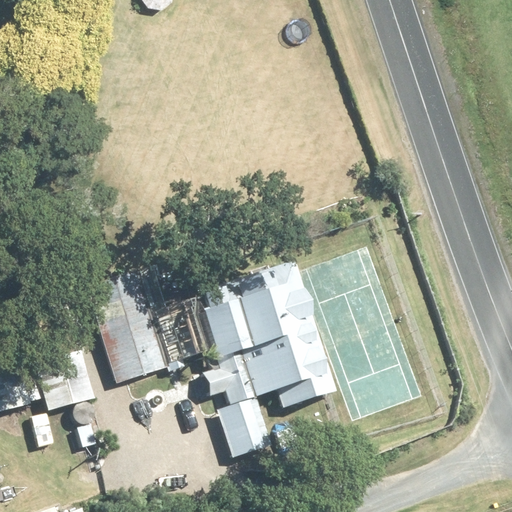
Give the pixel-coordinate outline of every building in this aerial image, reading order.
[(206,410),(222,458),(264,443),(250,403),(267,397),(270,405),(283,400),(285,407),(325,394),(279,261),(225,280),(228,289),(180,306),(200,364),(189,367),(199,397),(210,393),(214,391),(219,406),(206,410)] [(121,271),(73,287),(105,385),(154,369),(121,271)] [(188,362),(174,319),(180,317),(177,308),(171,310),(168,299),(140,308),(160,371),(188,362)] [(36,412),(60,406),(72,451),(99,444),(86,398),(73,352),(23,366),(36,412)] [(19,371),(0,376),(0,411),(28,404),(19,371)] [(57,503),(30,511),(83,511),(81,504),(60,511),(57,503)]
